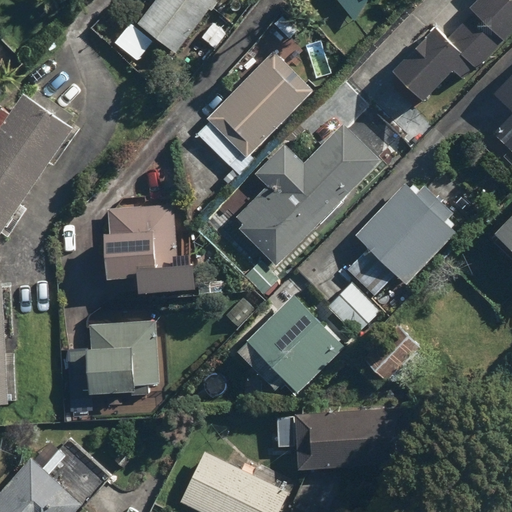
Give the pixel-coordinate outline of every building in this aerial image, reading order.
[(160,0),(138,30),(176,58),(220,0),(160,0)] [(432,26),(382,77),(415,109),(449,75),(461,87),(511,34),(511,0),(484,0),(487,3),(449,42),(432,26)] [(150,40),(127,26),(115,45),(138,59),(150,40)] [(269,55),(208,121),(250,158),(310,92),(269,55)] [(511,141),(511,75),(492,97),(511,116),(511,120),(502,132),(511,141)] [(23,96),(0,130),(0,236),(72,129),(23,96)] [(256,181),(269,194),(233,230),(275,271),(378,168),(336,127),(299,164),(286,152),(256,181)] [(415,175),(401,188),(349,239),(359,249),(341,266),(376,301),(395,283),(402,291),(456,239),(440,222),(451,212),(415,175)] [(105,211),(108,286),(183,283),(180,209),(105,211)] [(511,222),(495,240),(511,256),(511,222)] [(345,287),(327,312),(359,336),(378,311),(345,287)] [(342,350),(287,294),(234,346),(289,402),(342,350)] [(152,321),(85,324),(86,347),(66,347),(69,413),(89,412),(88,401),(155,399),(152,321)] [(394,326),(353,365),(376,390),(418,351),(394,326)] [(297,452),(299,474),(420,466),(416,406),(273,416),(276,454),(297,452)] [(58,451),(49,442),(0,491),(0,511),(80,511),(114,479),(72,437),(58,451)] [(275,511),(284,496),(199,452),(172,503),(188,511),(275,511)]
